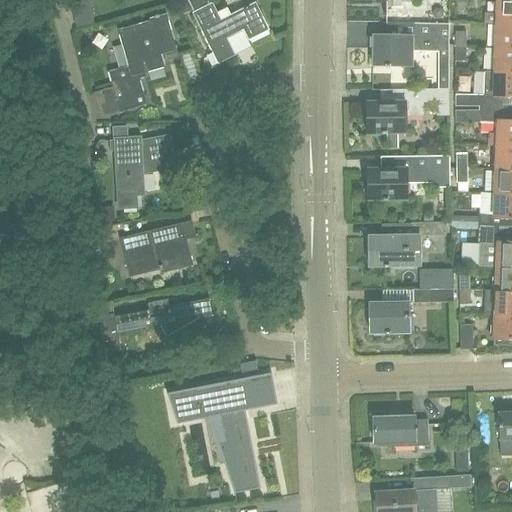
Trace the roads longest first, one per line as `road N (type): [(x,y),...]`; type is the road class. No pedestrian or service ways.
road 1 (unclassified): [(115,511),(67,358),(64,321),(90,210),(88,144),(53,0)]
road 2 (residential): [(320,352),(263,351),(250,342),(197,104)]
road 3 (residential): [(320,352),(317,77)]
road 4 (residential): [(511,373),(321,379)]
road 5 (residential): [(329,511),(321,379)]
road 6 (unclassified): [(197,104),(206,94),(317,77)]
